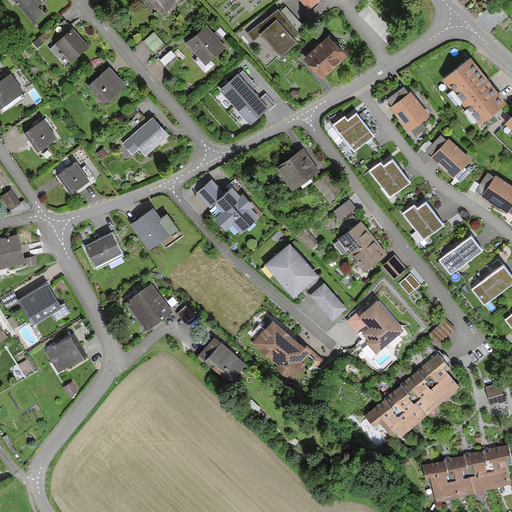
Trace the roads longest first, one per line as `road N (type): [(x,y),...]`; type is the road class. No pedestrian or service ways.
road 1 (tertiary): [(38,482),(43,461),(109,374),(112,357),(44,215)]
road 2 (residential): [(304,114),(477,339)]
road 3 (residential): [(169,182),(239,265),(335,343)]
road 4 (residential): [(358,83),(430,177),(511,236)]
road 5 (residential): [(77,0),(215,159)]
road 6 (tertiary): [(44,215),(67,220),(169,182)]
road 7 (tertiary): [(358,83),(462,19)]
